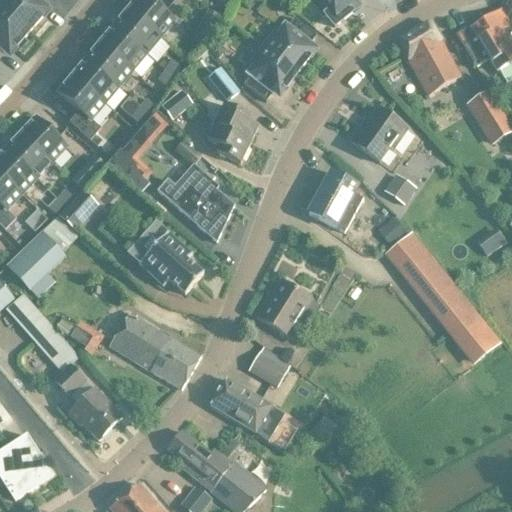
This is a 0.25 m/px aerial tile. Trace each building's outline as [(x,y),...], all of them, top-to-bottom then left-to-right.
[(0,7),(0,8),(29,33),(48,11),(40,4),(43,0),(7,0),(0,8),(0,7)] [(138,0),(128,12),(159,38),(174,21),(148,0),(138,0)] [(360,7),(357,3),(355,1),(356,0),(311,0),(334,28),(360,7)] [(29,33),(0,8),(0,49),(1,49),(9,56),(29,33)] [(206,47),(223,19),(209,11),(193,38),(206,47)] [(511,81),(511,43),(503,30),(510,26),(500,11),(470,29),(472,31),(469,33),(466,29),(455,35),(476,68),(489,59),(498,73),(499,72),(507,84),(511,81)] [(114,29),(145,55),(159,38),(128,12),(114,29)] [(275,33),(264,48),(297,74),(315,50),(309,46),(316,36),(294,19),(286,29),(285,27),(278,36),(275,33)] [(462,77),(430,22),(397,42),(429,96),(462,77)] [(145,55),(114,29),(101,45),(131,71),(145,55)] [(118,88),(131,71),(101,45),(87,62),(118,88)] [(297,74),(264,48),(252,63),(255,66),(249,74),(251,75),(243,85),(266,102),(273,93),(279,97),(297,74)] [(165,71),(172,75),(178,65),(171,61),(165,71)] [(73,79),(104,104),(118,88),(87,62),(73,79)] [(221,68),(208,79),(227,103),(240,92),(221,68)] [(165,86),(172,75),(165,71),(158,81),(165,86)] [(91,120),(104,104),(73,79),(59,96),(78,112),(69,123),(91,141),(101,129),(91,120)] [(478,127),(502,112),(489,91),(465,106),(478,127)] [(161,109),(173,122),(183,113),(180,109),(189,101),(182,92),(161,109)] [(144,114),(145,114),(153,105),(147,100),(139,109),(144,114)] [(214,126),(250,144),(258,128),(248,123),(250,118),(224,105),(214,126)] [(136,123),(145,114),(144,114),(139,109),(130,118),(136,123)] [(408,130),(378,109),(364,130),(360,128),(350,143),(379,164),(389,149),(392,152),(408,130)] [(120,150),(110,161),(124,174),(134,163),(131,160),(160,126),(151,118),(122,152),(120,150)] [(21,136),(50,164),(66,148),(37,120),(21,136)] [(250,144),(214,126),(207,141),(220,147),(217,154),(240,165),(250,144)] [(36,179),(50,164),(21,136),(6,151),(36,179)] [(183,144),(176,151),(192,166),(199,158),(183,144)] [(0,175),(21,195),(36,179),(6,151),(0,158),(0,175)] [(157,191),(170,202),(216,244),(234,207),(209,185),(211,182),(193,166),(180,181),(175,187),(167,180),(161,187),(157,191)] [(331,173),(318,197),(308,215),(344,234),(363,200),(353,194),(357,187),(331,173)] [(6,210),(21,195),(0,175),(0,225),(5,231),(16,219),(6,210)] [(416,189),(396,175),(384,192),(404,206),(416,189)] [(57,200),(63,205),(71,196),(65,191),(57,200)] [(94,203),(82,192),(58,217),(71,229),(94,203)] [(55,214),(63,205),(57,200),(49,209),(55,214)] [(34,233),(46,221),(35,210),(23,222),(34,233)] [(168,233),(139,266),(163,287),(168,281),(185,296),(203,275),(187,260),(192,254),(168,233)] [(411,233),(383,256),(473,368),(501,345),(411,233)] [(64,257),(42,234),(7,268),(30,291),(64,257)] [(255,318),(291,340),(300,325),(298,323),(312,301),(281,282),(269,301),(266,299),(255,318)] [(0,311),(14,300),(0,283),(0,311)] [(94,390),(92,391),(84,384),(86,382),(71,366),(79,358),(23,295),(5,311),(57,369),(52,373),(52,378),(54,380),(53,381),(70,398),(78,405),(68,415),(79,427),(82,425),(98,442),(122,418),(94,390)] [(181,391),(201,358),(131,317),(112,351),(153,375),(163,380),(181,391)] [(85,349),(84,351),(91,356),(104,337),(79,321),(75,327),(73,326),(66,336),(69,338),(85,349)] [(288,370),(287,370),(259,353),(248,372),(277,389),(288,370)] [(225,380),(210,406),(255,433),(271,407),(225,380)] [(5,409),(0,412),(0,429),(13,420),(5,409)] [(306,434),(322,448),(339,429),(322,415),(306,434)] [(210,454),(182,433),(167,451),(184,465),(181,469),(232,511),(244,511),(267,489),(233,462),(239,455),(229,447),(222,456),(214,449),(210,454)] [(53,477),(38,454),(27,436),(0,453),(0,479),(15,502),(53,477)] [(161,511),(139,485),(110,509),(112,511),(161,511)] [(202,511),(212,501),(195,487),(179,507),(185,511),(202,511)]
